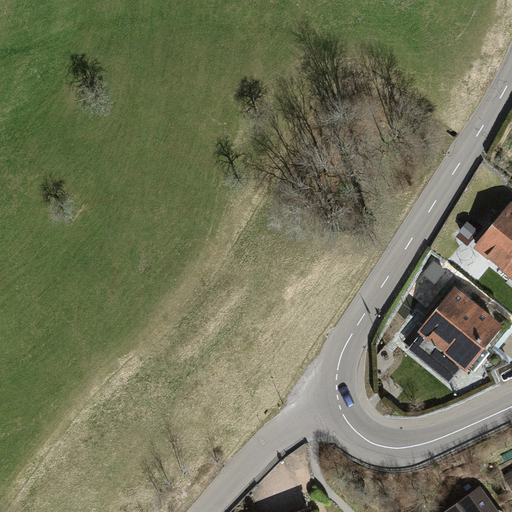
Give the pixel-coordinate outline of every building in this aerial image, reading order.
[(511,204),(474,249),(511,280),(511,204)] [(433,262),(424,275),(435,284),(445,271),(433,262)] [(502,327),(455,288),(418,332),(465,371),(502,327)] [(511,470),(503,475),(511,491),(511,470)] [(499,511),(481,486),(443,511),(499,511)]
